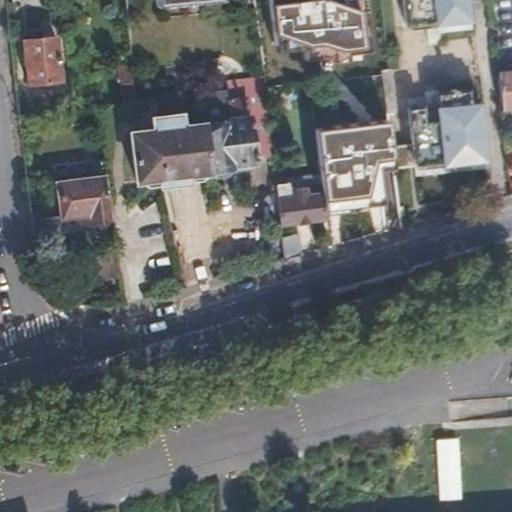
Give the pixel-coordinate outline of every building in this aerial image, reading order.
[(126,0),(127,9),(225,0),(224,0),(126,0)] [(268,0),(273,48),(301,45),(302,56),(319,54),(320,62),(347,59),(346,51),(369,49),(363,0),(268,0)] [(466,0),(403,0),(407,31),(469,24),(466,0)] [(509,28),(493,29),(495,47),(511,46),(509,28)] [(56,37),(21,40),(25,85),(60,81),(56,37)] [(511,73),(498,75),(501,110),(511,109),(511,73)] [(426,112),(408,114),(414,169),(484,161),(478,101),(457,104),(456,95),(425,98),(426,112)] [(231,128),(205,130),(209,174),(213,182),(230,181),(233,175),(233,169),(257,167),(249,101),(228,103),(230,119),(231,128)] [(209,174),(205,130),(204,128),(183,130),(181,118),(153,121),(154,133),(131,135),(137,193),(187,188),(187,176),(209,174)] [(204,128),(205,130),(231,128),(230,119),(203,122),(204,128)] [(320,196),(322,213),(381,206),(377,173),(393,172),(391,151),(387,123),(312,131),(320,196)] [(405,150),(391,151),(393,172),(408,170),(405,150)] [(103,161),(50,167),(56,221),(71,219),(84,217),(85,226),(110,223),(103,161)] [(298,184),(272,187),(276,227),(323,222),(322,213),(320,196),(300,198),(298,184)] [(84,217),(71,219),(72,228),(85,226),(84,217)] [(278,242),(280,263),(299,257),(297,239),(278,242)] [(116,282),(113,257),(89,260),(91,284),(116,282)] [(458,437),(436,438),(438,498),(460,497),(458,437)] [(474,449),(477,479),(489,478),(486,448),(474,449)]
